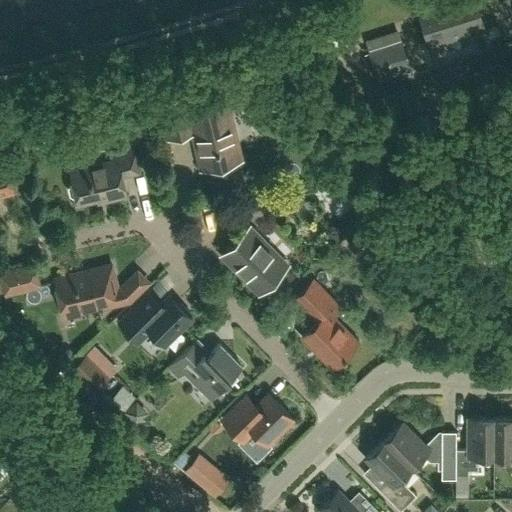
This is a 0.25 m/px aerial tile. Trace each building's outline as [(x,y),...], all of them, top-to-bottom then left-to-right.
[(472,0),(447,0),(431,5),(419,9),(430,42),(481,26),(472,0)] [(399,40),(369,50),(379,78),(409,69),(399,40)] [(306,117),(288,91),(266,105),(283,132),(306,117)] [(227,101),(189,110),(186,97),(160,103),(168,138),(193,132),(202,168),(241,159),(227,101)] [(140,116),(126,119),(132,145),(140,144),(146,142),(140,116)] [(47,143),(35,138),(29,149),(41,155),(47,143)] [(74,197),(77,196),(78,204),(105,198),(106,201),(126,196),(122,178),(139,173),(134,150),(111,155),(113,163),(71,173),(73,182),(70,182),(68,186),(70,195),(74,197)] [(0,195),(13,192),(6,165),(0,166),(0,195)] [(339,180),(320,192),(336,217),(355,204),(339,180)] [(257,198),(225,206),(229,222),(237,220),(261,215),(257,198)] [(250,228),(221,256),(238,273),(240,271),(261,292),(287,266),(250,228)] [(346,244),(358,257),(372,243),(360,231),(346,244)] [(5,295),(40,287),(34,264),(0,273),(5,295)] [(56,283),(65,319),(82,315),(81,309),(104,303),(105,307),(129,302),(145,286),(148,283),(137,273),(122,288),(118,289),(116,281),(112,265),(86,271),(55,279),(56,283)] [(358,342),(336,321),(331,316),(340,307),(313,279),(294,298),(310,314),(317,321),(301,336),(332,368),(358,342)] [(151,292),(118,323),(138,343),(151,330),(165,344),(166,343),(175,351),(183,343),(183,337),(177,332),(192,318),(189,315),(190,314),(181,305),(180,306),(177,303),(169,295),(161,302),(151,292)] [(180,356),(173,363),(191,381),(195,378),(213,396),(218,390),(223,395),(234,383),(230,379),(234,375),(241,368),(219,345),(211,352),(198,338),(180,356)] [(90,396),(110,377),(86,352),(64,375),(90,396)] [(102,406),(117,419),(135,401),(121,387),(102,406)] [(268,395),(258,404),(248,394),(222,420),(242,440),(253,430),(266,444),(292,419),(274,400),(268,395)] [(511,416),(493,417),(493,456),(511,456),(511,416)] [(493,456),(493,417),(468,417),(468,449),(455,449),(455,465),(455,475),(468,475),(468,470),(478,470),(478,456),(493,456)] [(455,449),(455,431),(442,431),(442,435),(434,435),(424,446),(401,423),(383,441),(409,468),(421,456),(427,462),(442,462),(442,465),(455,465),(455,449)] [(398,479),(409,468),(383,441),(364,459),(371,466),(387,482),(379,491),(399,511),(415,496),(398,479)] [(229,478),(198,453),(183,471),(214,497),(229,478)] [(442,481),(455,481),(455,475),(455,465),(442,465),(442,481)] [(363,475),(379,491),(387,482),(371,466),(363,475)] [(468,475),(455,475),(455,481),(455,501),(468,501),(468,475)] [(356,511),(362,511),(370,505),(355,489),(345,499),(356,511)] [(377,511),(370,505),(362,511),(356,511),(345,499),(338,492),(318,511),(377,511)]
